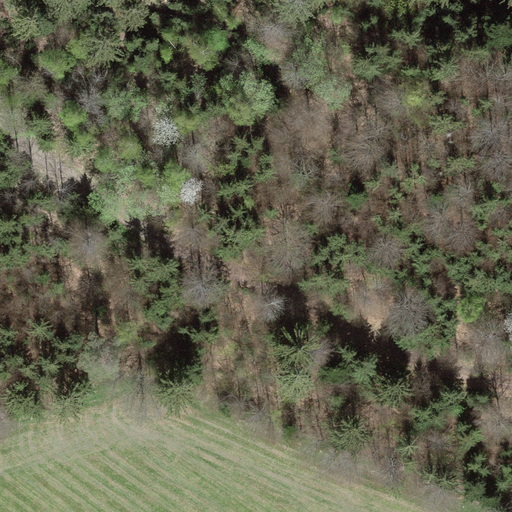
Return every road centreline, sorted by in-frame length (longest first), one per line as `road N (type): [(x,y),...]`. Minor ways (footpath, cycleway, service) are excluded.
road 1 (track): [(511,387),(404,361),(202,263),(109,206),(0,123)]
road 2 (track): [(145,0),(259,31),(375,82),(435,93),(511,87)]
